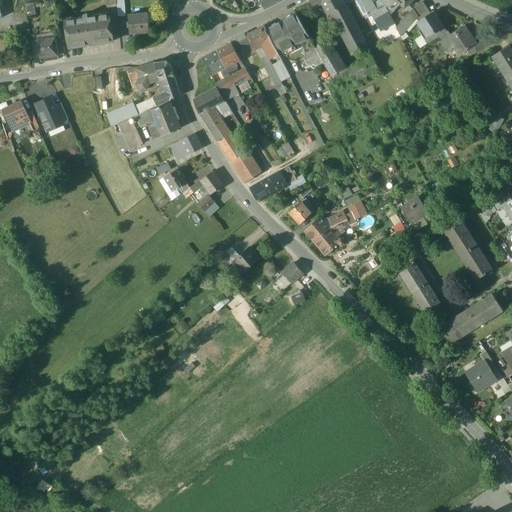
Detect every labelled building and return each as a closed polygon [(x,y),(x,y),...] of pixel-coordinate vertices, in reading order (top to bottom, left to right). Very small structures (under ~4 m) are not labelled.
[(258,0),(264,10),(282,0),(258,0)] [(351,17),(342,0),(313,0),(311,2),(314,8),(321,3),(328,15),(333,12),(334,14),(335,14),(339,23),(351,17)] [(371,0),(361,0),(369,13),(370,12),(376,9),(371,0)] [(399,5),(394,0),(379,0),(384,4),(393,12),(399,5)] [(394,0),(399,5),(404,9),(411,0),(394,0)] [(124,3),(117,4),(118,17),(125,17),(124,3)] [(384,4),(376,9),(370,12),(381,31),(394,24),(392,21),(390,16),(384,4)] [(393,12),(384,4),(390,16),(393,12)] [(404,18),(396,28),(400,36),(416,19),(414,17),(417,15),(413,9),(404,18)] [(417,15),(414,17),(416,19),(418,22),(430,14),(427,9),(417,15)] [(399,13),(392,21),(394,24),(396,28),(404,18),(399,13)] [(418,22),(417,23),(421,29),(418,31),(427,44),(437,37),(446,31),(437,18),(436,19),(432,13),(430,14),(418,22)] [(147,14),(127,16),(129,34),(149,32),(147,14)] [(287,19),(276,24),(275,23),(272,25),(272,26),(265,30),(271,41),(278,54),(299,43),(304,52),(303,58),(306,63),(312,65),(316,63),(318,66),(324,62),(314,46),(296,14),(290,17),(290,16),(286,18),(287,19)] [(108,15),(87,18),(87,15),(84,15),(83,17),(83,19),(64,22),(68,49),(112,42),(108,15)] [(351,17),(339,23),(356,54),(362,50),(367,47),(351,17)] [(263,26),(248,34),(255,47),(256,49),(263,45),(271,41),(265,30),(263,26)] [(396,28),(382,35),(387,43),(400,36),(396,28)] [(450,35),(447,31),(446,31),(437,37),(447,52),(455,46),(461,54),(466,51),(473,46),(476,44),(471,37),(468,39),(461,28),(450,35)] [(247,32),(230,41),(231,43),(238,56),(255,47),(248,34),(247,32)] [(61,37),(55,38),(57,56),(63,55),(61,37)] [(55,38),(36,41),(39,58),(40,58),(40,62),(57,60),(57,56),(55,38)] [(484,39),(476,44),(473,46),(476,52),(488,45),(484,39)] [(342,70),(324,40),(314,46),(331,75),(332,76),(342,70)] [(271,41),(263,45),(266,51),(270,59),(278,55),(278,54),(271,41)] [(231,43),(217,51),(225,68),(229,66),(240,60),(238,56),(231,43)] [(473,46),(466,51),(469,56),(476,52),(473,46)] [(366,58),(347,68),(355,82),(379,70),(367,47),(362,50),(366,58)] [(511,52),(508,47),(492,56),(511,86),(511,85),(511,52)] [(225,68),(217,51),(202,58),(211,75),(220,70),(225,68)] [(266,55),(261,58),(267,73),(273,70),(266,55)] [(160,81),(161,84),(175,79),(170,63),(165,61),(154,63),(153,64),(157,76),(158,75),(158,78),(159,77),(160,81)] [(153,64),(136,69),(136,70),(139,79),(137,80),(135,84),(136,88),(141,91),(146,90),(148,86),(148,84),(153,83),(160,81),(159,77),(158,78),(158,75),(157,76),(153,64)] [(282,65),(277,67),(282,77),(288,75),(282,65)] [(232,69),(230,68),(229,66),(225,68),(229,75),(234,72),(232,69)] [(229,75),(225,68),(220,70),(221,73),(224,79),(229,88),(234,85),(229,75)] [(245,69),(236,73),(234,72),(229,75),(234,85),(250,77),(245,69)] [(133,89),(138,93),(138,95),(155,89),(153,83),(148,84),(148,86),(146,90),(141,91),(136,88),(135,84),(137,80),(139,79),(136,70),(127,72),(133,89)] [(331,75),(323,80),(326,84),(334,80),(332,76),(331,75)] [(102,89),(100,77),(94,78),(96,90),(102,89)] [(180,96),(175,79),(161,84),(162,87),(161,89),(159,90),(160,94),(158,95),(154,97),(154,99),(157,106),(180,96)] [(224,79),(215,84),(220,93),(229,88),(224,79)] [(234,85),(229,88),(232,94),(238,92),(234,85)] [(224,102),(216,88),(194,100),(193,100),(198,115),(199,114),(208,128),(221,119),(219,116),(230,110),(225,101),(224,102)] [(51,98),(35,104),(47,132),(62,125),(61,122),(58,116),(59,116),(54,106),(51,98)] [(154,99),(135,108),(138,115),(157,106),(154,99)] [(21,102),(4,109),(12,128),(16,126),(20,128),(30,124),(26,114),(21,102)] [(61,103),(54,106),(59,116),(58,116),(61,122),(68,119),(61,103)] [(132,103),(107,115),(111,127),(114,126),(135,116),(138,115),(135,108),(132,103)] [(169,103),(142,114),(146,123),(155,120),(161,136),(180,129),(169,103)] [(32,111),(26,114),(30,124),(33,130),(39,128),(32,111)] [(488,128),(495,133),(504,120),(498,115),(488,128)] [(135,116),(114,126),(119,136),(123,134),(130,149),(142,144),(133,125),(138,123),(135,116)] [(230,134),(221,119),(208,128),(217,142),(230,134)] [(194,134),(173,144),(181,159),(202,149),(194,134)] [(248,151),(243,154),(230,134),(217,142),(218,142),(244,183),(262,172),(248,151)] [(288,142),(282,145),(288,157),(294,155),(288,142)] [(181,159),(173,144),(169,146),(177,161),(181,159)] [(167,164),(156,169),(160,175),(170,170),(167,164)] [(289,168),(274,176),(281,187),(295,179),(289,168)] [(178,169),(164,177),(173,192),(176,190),(186,184),(181,176),(183,176),(178,169)] [(212,172),(200,181),(203,185),(210,195),(223,186),(212,172)] [(274,176),(251,189),(256,198),(261,195),(263,198),(281,188),(281,187),(274,176)] [(200,181),(190,188),(194,192),(203,185),(200,181)] [(186,184),(176,190),(180,195),(189,188),(186,184)] [(307,186),(299,194),(303,198),(311,190),(307,186)] [(208,196),(198,204),(204,211),(214,202),(208,196)] [(508,196),(493,206),(496,211),(510,203),(509,202),(511,201),(508,196)] [(433,221),(418,197),(401,208),(416,231),(433,221)] [(311,204),(306,198),(301,202),(307,208),(311,204)] [(214,202),(204,211),(209,217),(219,208),(214,202)] [(307,208),(301,202),(289,213),(300,225),(312,214),(307,208)] [(361,205),(350,210),(352,214),(355,220),(365,214),(361,205)] [(344,213),(324,223),(329,229),(340,223),(347,220),(346,217),(344,213)] [(352,214),(346,217),(347,220),(349,223),(355,220),(352,214)] [(320,218),(305,231),(314,242),(329,229),(324,223),(320,218)] [(347,220),(340,223),(343,228),(350,225),(349,223),(347,220)] [(444,231),(460,256),(476,246),(470,237),(471,236),(467,231),(460,221),(444,231)] [(340,223),(329,229),(334,234),(350,226),(350,225),(343,228),(340,223)] [(329,229),(314,242),(325,255),(335,247),(336,248),(337,247),(337,246),(339,244),(340,245),(343,245),(345,244),(345,240),(344,238),(341,238),(339,240),(334,234),(329,229)] [(482,256),(476,246),(460,256),(476,280),(492,270),(485,260),(486,260),(483,255),(482,256)] [(511,257),(511,255),(507,247),(502,250),(508,260),(511,257)] [(239,257),(233,263),(242,273),(259,259),(249,248),(239,257)] [(235,253),(227,259),(231,264),(233,263),(239,257),(235,253)] [(227,259),(221,265),(225,269),(231,264),(227,259)] [(293,263),(282,273),(284,276),(291,284),(302,274),(293,263)] [(415,263),(399,274),(411,293),(427,283),(415,263)] [(291,284),(284,276),(279,280),(286,288),(291,284)] [(427,283),(411,293),(424,313),(440,302),(427,283)] [(292,304),(304,300),(302,293),(290,296),(292,304)] [(477,304),(468,310),(478,326),(502,311),(493,295),(483,301),(482,300),(477,304)] [(453,342),(478,326),(468,310),(458,316),(457,316),(452,319),(453,319),(443,326),(453,342)] [(510,338),(511,340),(511,342),(511,348),(502,355),(511,368),(511,369),(511,334),(511,335),(510,336),(510,338)] [(493,364),(485,351),(479,355),(484,362),(484,361),(488,367),(493,364)] [(488,367),(484,361),(484,362),(466,373),(477,392),(496,380),(488,367)]
